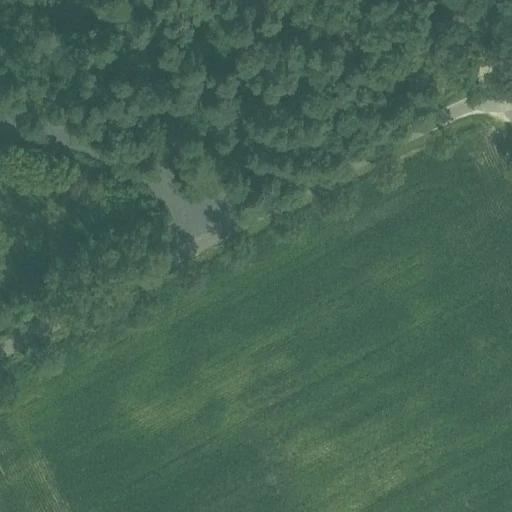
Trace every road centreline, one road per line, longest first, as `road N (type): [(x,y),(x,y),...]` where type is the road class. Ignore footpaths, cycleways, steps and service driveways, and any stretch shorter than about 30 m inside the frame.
road 1 (unclassified): [(509,92),(422,126),(213,231),(0,349)]
road 2 (track): [(308,0),(494,72),(509,92)]
